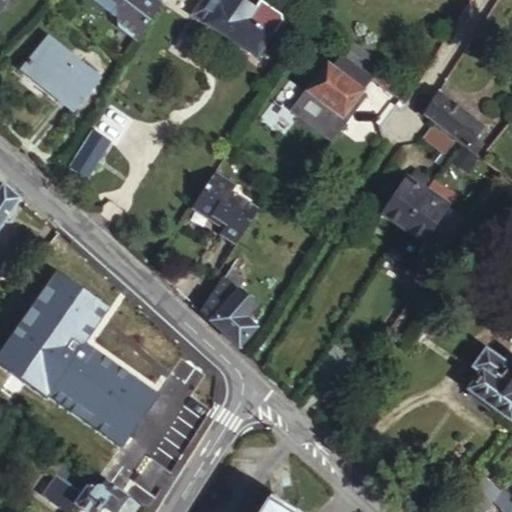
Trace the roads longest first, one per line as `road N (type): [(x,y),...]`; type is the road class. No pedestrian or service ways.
road 1 (track): [(475,0),(243,384)]
road 2 (residential): [(0,155),(228,361),(243,384)]
road 3 (unclassified): [(393,511),(340,452),(268,394),(243,384)]
road 4 (residential): [(243,384),(239,405),(171,511)]
